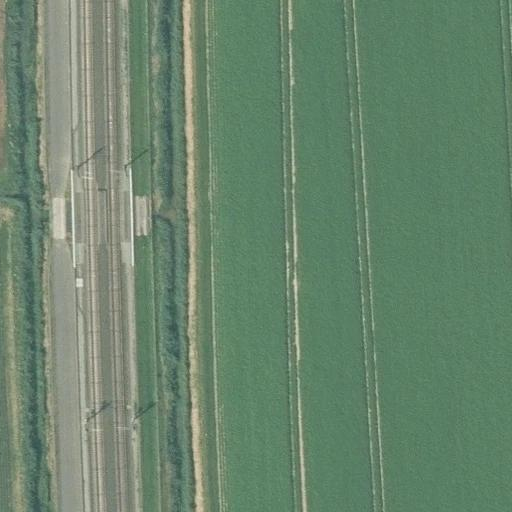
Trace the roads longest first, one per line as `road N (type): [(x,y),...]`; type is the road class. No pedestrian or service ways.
road 1 (track): [(140,238),(150,511)]
road 2 (track): [(136,0),(140,196)]
